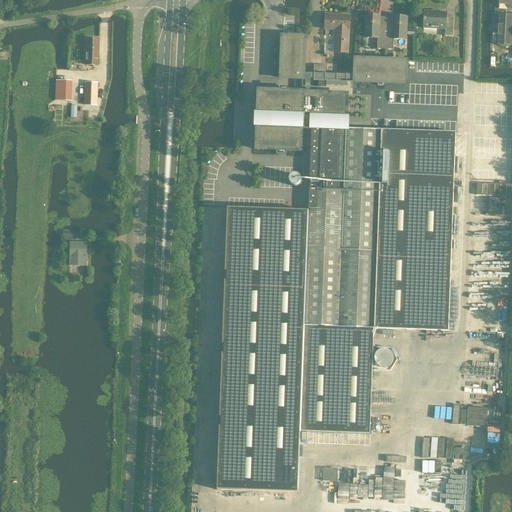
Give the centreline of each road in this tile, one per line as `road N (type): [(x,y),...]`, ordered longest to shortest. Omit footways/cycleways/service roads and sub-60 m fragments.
road 1 (primary): [(149,511),(175,0)]
road 2 (unclassified): [(139,3),(143,176),(127,511)]
road 3 (unclassified): [(0,26),(139,3)]
